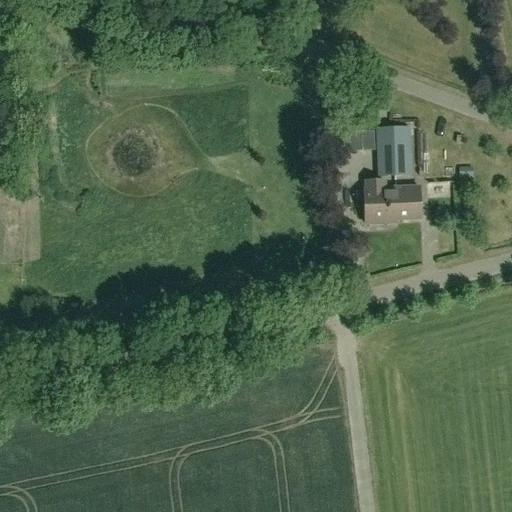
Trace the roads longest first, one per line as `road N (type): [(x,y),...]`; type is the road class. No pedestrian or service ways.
road 1 (unclassified): [(0,393),(511,264)]
road 2 (unclassified): [(511,128),(162,0)]
